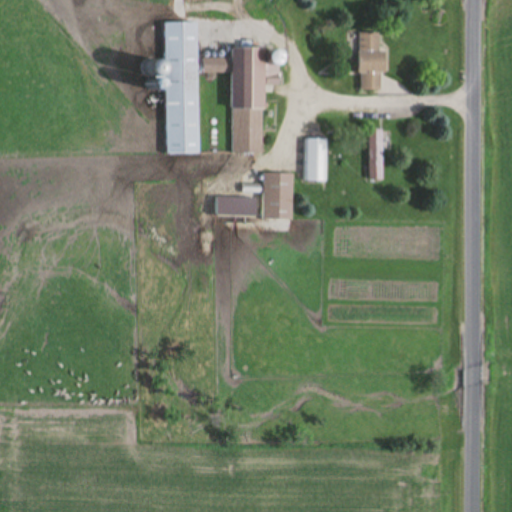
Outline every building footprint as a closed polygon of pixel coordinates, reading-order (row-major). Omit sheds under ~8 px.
[(199,23),(167,23),(169,154),(201,153),(199,23)] [(389,52),(381,52),(381,33),(361,33),(361,90),(383,90),(383,73),(389,73),(389,52)] [(233,153),(266,153),(266,85),(281,85),(281,65),(268,65),(268,48),(234,48),(233,153)] [(385,130),(371,130),(371,181),(385,181),(385,130)] [(295,172),(266,172),(266,219),(295,219),(295,172)] [(260,216),(260,197),(216,197),(216,216),(260,216)]
